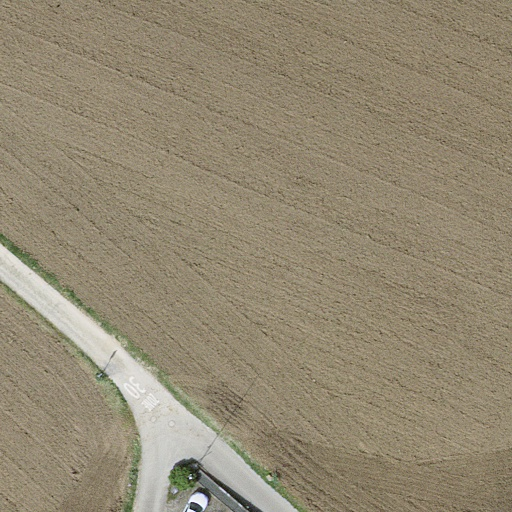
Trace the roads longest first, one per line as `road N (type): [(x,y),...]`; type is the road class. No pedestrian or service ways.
road 1 (track): [(155,413),(123,374),(0,269)]
road 2 (unclassified): [(280,511),(155,413)]
